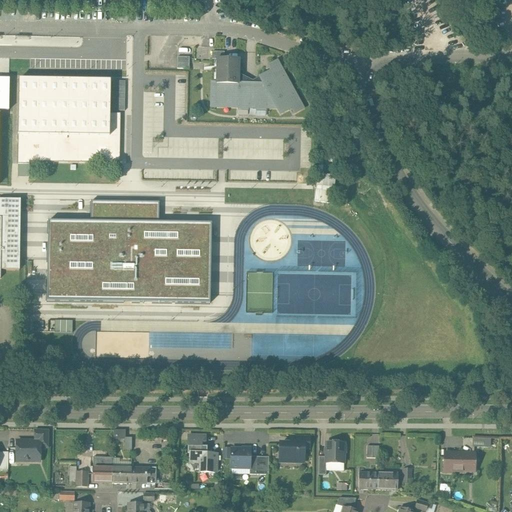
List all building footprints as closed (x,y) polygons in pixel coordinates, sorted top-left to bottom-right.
[(190,58),(177,57),(177,69),(190,70),(190,58)] [(224,59),(217,59),(217,60),(216,83),(211,83),(210,107),(216,107),(238,108),(239,84),(238,84),(238,59),(224,59)] [(270,71),(259,77),(263,84),(260,84),(260,85),(245,85),(245,84),(239,84),(238,108),(276,109),(280,115),(291,109),(294,114),(303,109),(277,61),(268,66),(270,71)] [(110,81),(18,80),(18,163),(23,163),(29,164),(29,161),(119,162),(120,115),(109,115),(110,81)] [(125,82),(113,82),(112,112),(124,112),(125,82)] [(0,277),(1,278),(1,269),(19,269),(21,200),(0,199),(0,277)] [(88,222),(47,220),(44,298),(210,303),(213,223),(158,221),(159,202),(124,201),(89,200),(88,222)] [(114,429),(114,438),(126,438),(126,430),(114,429)] [(49,430),(35,430),(35,442),(40,442),(40,448),(49,448),(49,430)] [(205,436),(188,436),(188,447),(187,454),(190,454),(189,463),(200,463),(200,472),(216,473),(217,454),(207,454),(207,447),(201,447),(201,442),(205,443),(205,436)] [(309,439),(291,438),(291,444),(304,445),(304,448),(309,448),(309,439)] [(473,438),(473,446),(491,446),(491,438),(473,438)] [(35,442),(17,441),(16,458),(30,458),(30,462),(39,462),(40,448),(40,442),(35,442)] [(344,444),(326,443),(325,457),(325,463),(326,463),(343,464),(344,454),(345,452),(345,448),(344,447),(344,444)] [(291,444),(280,444),(279,460),(286,461),(286,462),(304,462),(304,448),(304,445),(291,444)] [(378,447),(367,446),(366,458),(378,459),(378,447)] [(250,449),(231,449),(230,468),(249,469),(250,469),(250,457),(250,449)] [(8,452),(0,452),(0,470),(8,470),(8,452)] [(475,454),(453,453),(453,458),(444,458),(444,472),(453,473),(453,471),(474,472),(475,454)] [(268,457),(256,457),(256,475),(268,475),(268,457)] [(112,458),(93,458),(92,483),(112,483),(112,467),(112,458)] [(69,466),(69,487),(89,487),(89,471),(76,471),(77,466),(69,466)] [(146,468),(112,467),(112,483),(131,484),(131,483),(155,484),(156,471),(146,470),(146,468)] [(378,474),(359,473),(358,473),(358,489),(378,490),(378,474)] [(397,474),(378,474),(378,490),(397,490),(397,474)] [(428,503),(416,500),(413,508),(425,511),(428,503)] [(88,511),(89,503),(73,503),(73,511),(88,511)]
